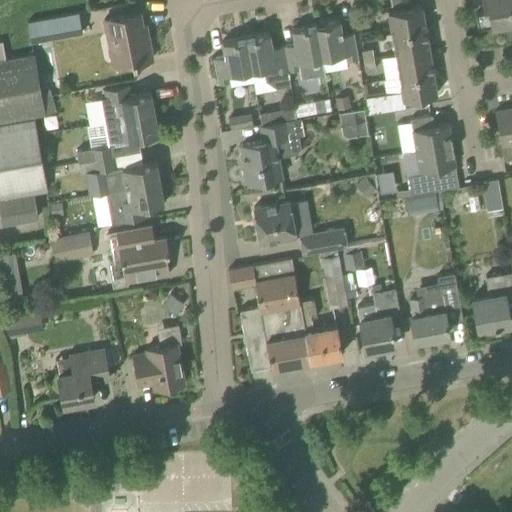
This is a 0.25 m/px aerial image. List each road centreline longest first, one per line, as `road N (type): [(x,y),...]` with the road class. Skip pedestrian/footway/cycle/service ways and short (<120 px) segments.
road 1 (residential): [(191,7),(177,33),(197,249),(211,277)]
road 2 (residential): [(211,277),(217,243),(208,107),(191,7)]
road 3 (residential): [(266,401),(511,358)]
road 4 (residential): [(0,450),(225,409)]
road 5 (tertiary): [(409,511),(468,443),(511,411)]
road 6 (residential): [(211,277),(225,409)]
road 7 (residential): [(333,511),(289,453),(266,401)]
